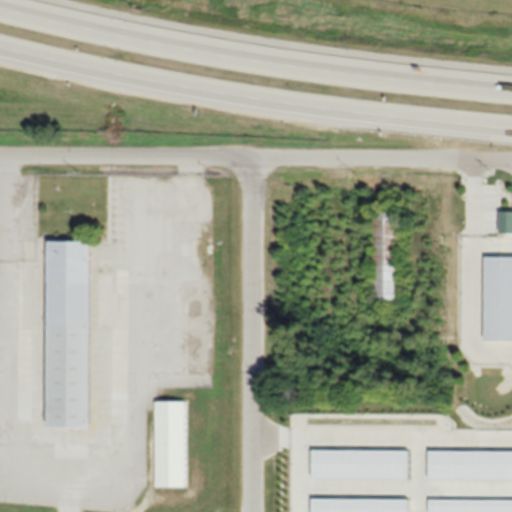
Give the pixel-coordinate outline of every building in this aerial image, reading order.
[(402,302),(402,210),(374,210),(374,302),(402,302)] [(511,211),(500,212),(501,232),(511,231),(511,211)] [(44,239),(88,239),(84,427),(42,427),(44,239)] [(153,401),(182,401),(182,485),(154,485),(153,401)] [(511,490),(511,459),(458,460),(458,490),(511,490)]
